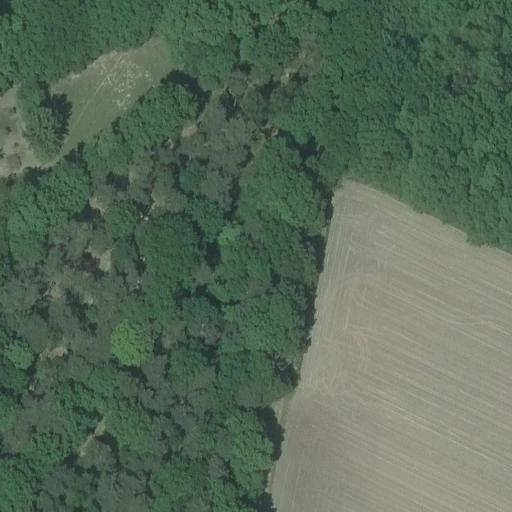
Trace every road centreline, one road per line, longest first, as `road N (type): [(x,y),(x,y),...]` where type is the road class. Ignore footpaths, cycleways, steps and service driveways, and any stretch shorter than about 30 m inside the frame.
road 1 (track): [(456,0),(310,158),(38,511)]
road 2 (track): [(255,511),(310,158)]
